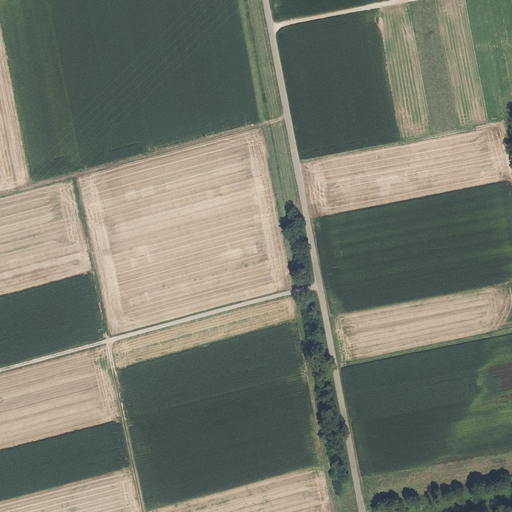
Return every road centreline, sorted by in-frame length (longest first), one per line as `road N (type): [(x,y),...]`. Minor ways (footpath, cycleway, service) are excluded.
road 1 (tertiary): [(267,0),(362,511)]
road 2 (track): [(319,285),(0,370)]
road 3 (track): [(271,24),(403,0)]
